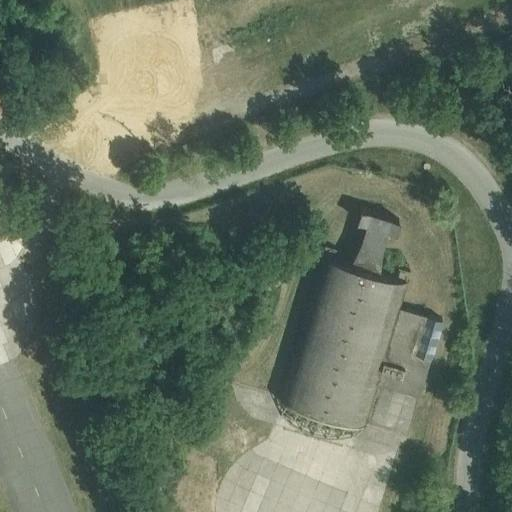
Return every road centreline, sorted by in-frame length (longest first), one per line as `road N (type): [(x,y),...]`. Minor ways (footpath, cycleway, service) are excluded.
road 1 (unclassified): [(0,117),(103,172),(155,186),(182,185),(335,135),(416,136),(478,175),(511,234)]
road 2 (unclassified): [(511,330),(481,431),(474,511)]
